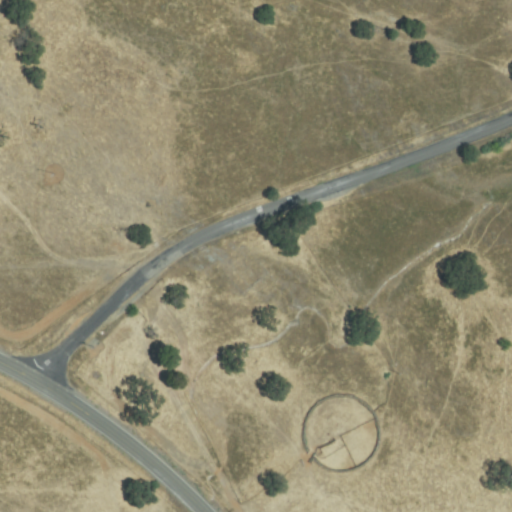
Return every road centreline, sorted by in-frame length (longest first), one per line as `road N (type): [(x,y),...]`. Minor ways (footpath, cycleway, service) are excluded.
road 1 (residential): [(34,377),(122,273),(192,225),(511,101)]
road 2 (primary): [(201,511),(138,444),(0,359)]
